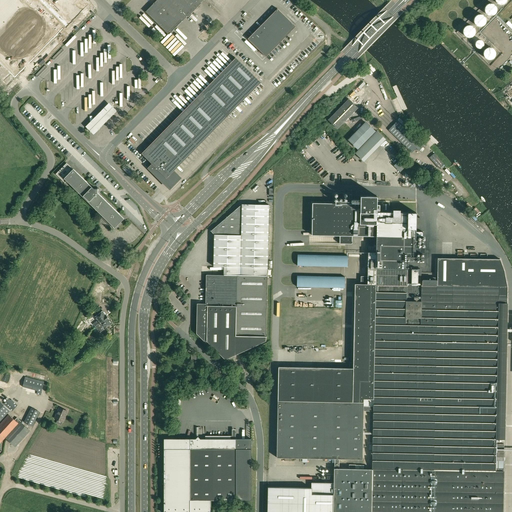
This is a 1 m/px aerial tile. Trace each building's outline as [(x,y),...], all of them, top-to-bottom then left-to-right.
[(0,0),(0,63),(14,77),(67,24),(43,0),(0,0)] [(186,15),(188,17),(202,3),(199,1),(200,0),(157,0),(146,12),(167,33),(186,15)] [(490,3),(487,4),(485,6),(484,8),(484,10),(485,13),(487,14),(489,15),(491,15),(493,15),(495,14),(496,12),(496,10),(496,8),(496,6),(494,5),(492,4),(490,3)] [(296,26),(277,9),(248,39),(266,57),(296,26)] [(481,14),(478,14),(476,16),(474,18),(474,20),(475,22),(476,24),(478,25),(480,26),(482,26),(484,25),(485,23),(486,22),(486,19),(486,17),(485,15),(483,14),(481,14)] [(469,25),(466,26),(464,28),(463,30),(463,32),(464,35),(466,36),(468,37),(470,37),(472,37),(474,36),(475,34),(475,32),(475,30),(474,28),(473,26),(471,25),(469,25)] [(480,40),(478,41),(476,42),(475,43),(475,45),(476,47),(477,48),(478,49),(480,49),(481,49),(482,48),(483,47),(484,45),(484,44),(484,42),(483,41),(481,40),(480,40)] [(490,48),(487,49),(485,51),(484,53),(484,55),(485,57),(486,59),(488,60),(490,60),(493,59),(494,58),(495,57),(496,55),(496,53),(495,51),(494,49),(492,48),(490,48)] [(162,134),(149,147),(142,153),(153,164),(148,168),(150,169),(165,185),(168,187),(179,176),(176,174),(172,170),(226,116),(259,81),(260,82),(260,81),(236,58),(202,93),(202,92),(202,93),(162,134)] [(14,78),(8,72),(1,80),(7,86),(14,78)] [(349,99),(328,120),(329,121),(329,120),(337,128),(337,129),(344,122),(345,123),(352,120),(353,121),(363,118),(363,117),(361,118),(360,117),(361,117),(361,116),(360,117),(357,108),(357,107),(349,100),(349,99)] [(117,111),(109,104),(86,127),(93,135),(117,111)] [(389,130),(391,132),(412,153),(416,148),(419,151),(423,146),(397,121),(389,130)] [(348,140),(358,149),(375,131),(366,122),(355,133),(348,140)] [(440,168),(444,164),(434,153),(429,157),(440,168)] [(67,163),(56,174),(56,175),(66,184),(68,182),(98,212),(102,215),(102,218),(109,225),(112,228),(114,227),(115,228),(124,219),(120,214),(98,193),(98,191),(98,189),(94,189),(77,173),(67,163)] [(443,186),(440,189),(443,192),(443,191),(448,195),(450,193),(443,186)] [(268,487),(267,511),(502,511),(504,471),(504,468),(503,468),(495,468),(495,461),(503,461),(504,461),(504,444),(496,444),(496,439),(504,439),(505,396),(506,342),(506,331),(511,331),(511,329),(506,329),(507,303),(506,303),(507,287),(504,271),(500,259),(451,259),(437,258),(437,269),(437,286),(436,286),(436,278),(422,278),(422,283),(420,283),(421,269),(407,269),(407,261),(415,261),(415,253),(424,253),(425,248),(415,248),(415,237),(415,236),(422,236),(422,231),(415,231),(416,213),(377,212),(377,210),(379,210),(379,204),(377,204),(377,196),(360,195),(360,199),(352,199),(352,203),(332,203),(312,202),(311,235),(331,235),(339,235),(339,243),(352,243),(352,236),(368,236),(368,242),(368,252),(368,275),(361,275),(361,283),(355,283),(355,298),(353,362),(353,366),(349,366),(332,366),(327,366),(279,365),(278,413),(276,457),(302,458),(307,458),(310,458),(321,459),(332,459),(335,459),(334,463),(334,465),(334,468),(334,473),(334,483),(311,483),(311,488),(268,487)] [(224,266),(224,275),(267,276),(269,205),(242,205),(214,227),(211,230),(214,235),(213,266),(224,266)] [(347,257),(297,255),(296,266),(346,267),(347,257)] [(267,276),(224,275),(206,275),(206,305),(206,306),(236,306),(236,336),(266,337),(267,276)] [(346,278),(296,276),(296,287),(346,288),(346,278)] [(236,306),(206,306),(206,305),(198,305),(198,333),(206,341),(225,360),(233,356),(236,355),(240,353),(266,341),(266,337),(236,336),(236,306)] [(107,317),(105,315),(105,314),(104,312),(103,312),(103,311),(95,317),(98,320),(93,324),(95,327),(107,317)] [(97,329),(102,326),(104,329),(112,323),(111,323),(112,322),(110,320),(109,320),(107,317),(95,327),(97,329)] [(86,336),(80,334),(77,341),(83,343),(86,336)] [(25,377),(22,387),(37,391),(36,394),(41,395),(44,382),(25,377)] [(9,398),(4,404),(12,411),(18,405),(9,398)] [(24,422),(32,426),(39,412),(31,408),(24,422)] [(55,419),(63,422),(67,411),(59,408),(55,419)] [(14,420),(9,415),(0,424),(0,442),(1,443),(5,438),(15,447),(30,431),(20,421),(20,420),(16,417),(14,420)] [(240,500),(251,500),(251,447),(251,439),(200,439),(198,436),(196,439),(175,439),(167,439),(164,439),(163,511),(210,511),(211,500),(240,500)]
